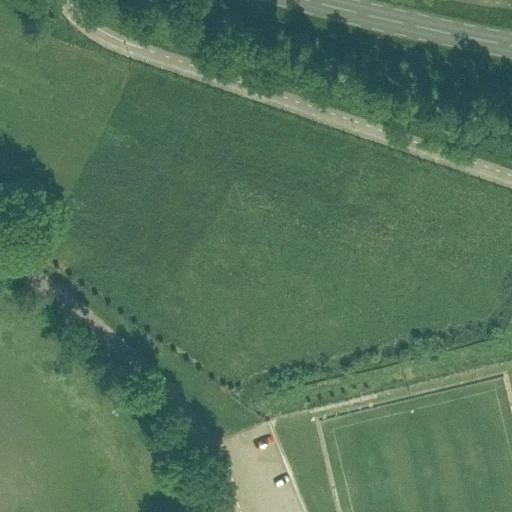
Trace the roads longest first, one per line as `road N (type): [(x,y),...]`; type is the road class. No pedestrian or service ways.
road 1 (residential): [(227,511),(206,444),(144,368),(0,255)]
road 2 (secondary): [(511,43),(311,0)]
